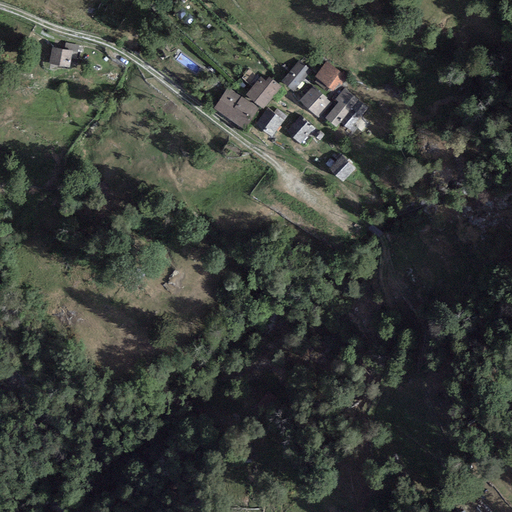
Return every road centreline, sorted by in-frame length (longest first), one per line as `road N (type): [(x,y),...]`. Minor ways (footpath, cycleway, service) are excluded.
road 1 (track): [(398,511),(371,432),(402,343),(401,317),(383,281),(387,256),(426,331),(423,378),(454,448),(470,511)]
road 2 (track): [(387,256),(371,226),(295,182),(137,60),(107,42),(0,8)]
